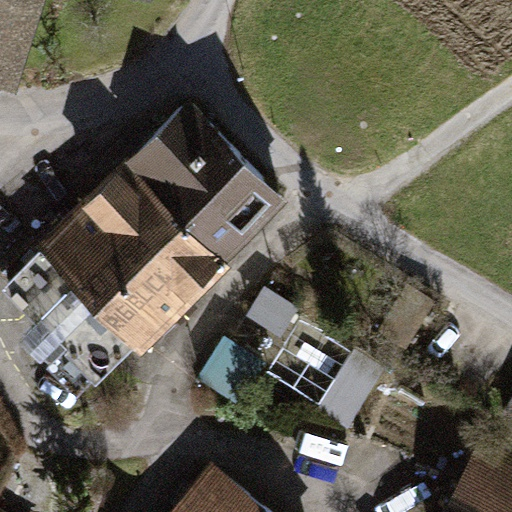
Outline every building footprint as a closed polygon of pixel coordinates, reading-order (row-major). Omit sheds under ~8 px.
[(46,0),(0,0),(0,76),(22,84),(46,0)] [(43,245),(4,278),(99,376),(137,339),(145,347),(293,195),(190,94),(39,241),(43,245)] [(282,330),(300,306),(271,284),(253,308),(282,330)] [(383,363),(292,324),(269,378),(360,418),(383,363)] [(511,400),(489,435),(511,449),(511,400)] [(485,433),(440,511),(511,511),(511,449),(489,435),(485,433)] [(283,511),(214,459),(169,511),(283,511)] [(16,511),(0,502),(0,511),(16,511)]
